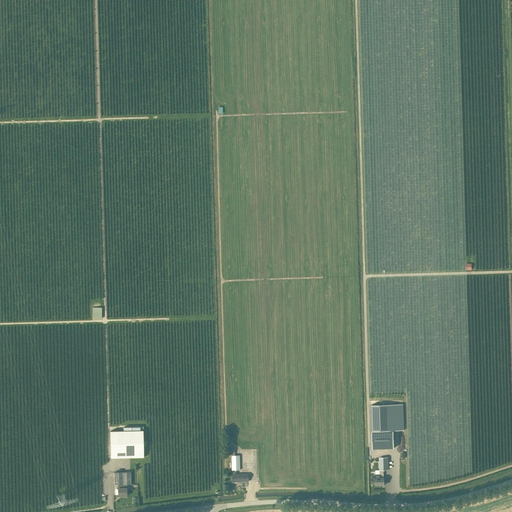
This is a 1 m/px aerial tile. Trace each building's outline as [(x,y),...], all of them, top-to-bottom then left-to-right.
[(92,305),(92,318),(101,318),(101,305),(92,305)] [(404,430),(403,404),(372,405),(372,431),(404,430)] [(144,458),(144,431),(111,432),(111,458),(144,458)] [(394,448),(393,431),(372,432),(373,449),(394,448)] [(233,471),(237,471),(240,470),(240,456),(231,456),(231,471),(233,471)] [(379,458),(379,471),(383,471),(388,470),(387,458),(379,458)] [(237,471),(233,471),(233,475),(232,475),(232,482),(248,482),(247,475),(237,475),(237,471)] [(379,471),(380,475),(375,475),(375,479),(371,479),(371,485),(375,485),(376,486),(384,485),(383,471),(379,471)] [(126,484),(126,485),(131,484),(131,472),(114,473),(114,485),(118,485),(126,484)] [(118,485),(118,489),(118,496),(127,496),(126,488),(126,485),(126,484),(118,485)]
